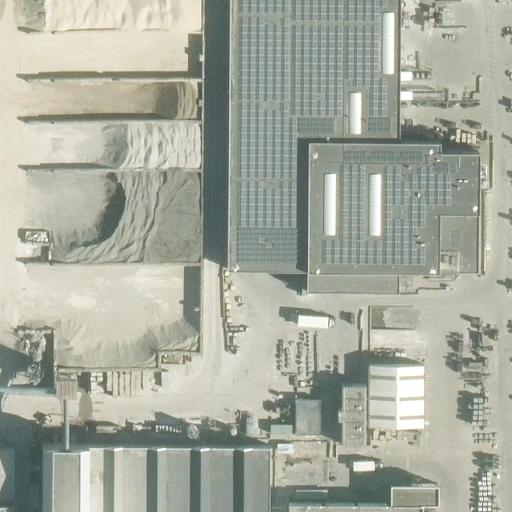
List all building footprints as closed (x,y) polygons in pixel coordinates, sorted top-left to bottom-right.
[(302,270),(306,270),(307,270),(322,270),(397,271),(398,271),(478,271),(479,150),(458,149),(439,149),(439,139),(418,139),(399,138),(400,0),(228,0),(226,242),(226,269),(231,269),(231,267),(233,267),(250,267),(250,269),(252,269),(252,267),(270,267),(270,269),(271,269),(271,267),(286,268),(286,270),(287,270),(287,268),(302,268),(302,270)] [(422,426),(423,364),(369,364),(369,426),(422,426)] [(320,434),(320,399),(296,399),(295,434),(320,434)] [(421,511),(421,503),(288,502),(288,511),(268,511),(269,445),(41,444),(40,511),(421,511)] [(0,497),(13,497),(14,447),(0,446),(0,497)]
